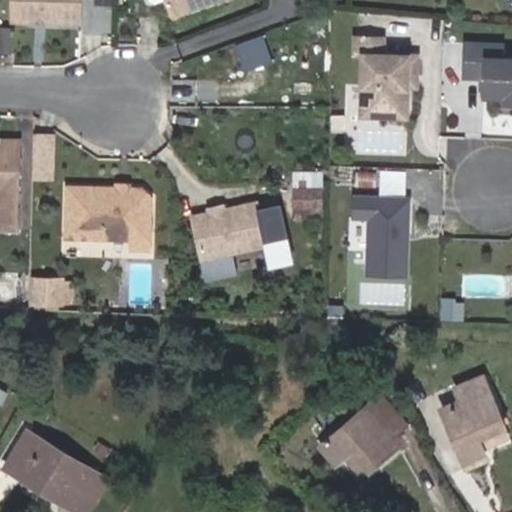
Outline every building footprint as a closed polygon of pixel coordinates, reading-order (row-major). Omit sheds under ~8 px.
[(80,0),(11,0),(10,21),(79,24),(80,0)] [(148,0),(151,6),(156,8),(165,5),(171,20),(224,0),(148,0)] [(389,29),(362,28),(362,45),(370,46),(367,97),(383,97),(385,100),(385,108),(411,109),(414,67),(422,67),(423,47),(389,45),(389,29)] [(267,33),(238,41),(244,66),(274,59),(267,33)] [(511,55),(503,55),(503,46),(468,44),(467,77),(487,78),(496,79),(495,92),(507,92),(507,99),(511,99),(511,55)] [(487,91),(495,92),(496,79),(487,78),(487,91)] [(367,97),(367,107),(385,108),(385,100),(383,97),(367,97)] [(51,135),(32,134),(31,179),(50,179),(51,135)] [(1,150),(0,149),(0,230),(15,231),(17,143),(1,143),(1,150)] [(140,188),(127,187),(114,187),(65,187),(65,237),(129,238),(129,248),(147,248),(148,196),(140,188)] [(415,192),(360,190),(359,211),(375,212),(373,267),(412,269),(413,234),(411,234),(411,227),(414,227),(415,192)] [(324,195),(296,194),(296,212),(323,212),(324,195)] [(209,213),(192,218),(204,260),(268,242),(273,261),(293,256),(278,203),(259,208),(256,200),(223,209),(209,213)] [(67,280),(29,279),(28,311),(66,312),(67,280)] [(457,293),(446,293),(445,310),(457,311),(457,293)] [(468,294),(457,293),(457,311),(467,311),(468,294)] [(488,458),(484,450),(480,440),(505,429),(482,375),(457,386),(463,398),(442,409),(468,467),(488,458)] [(381,396),(370,405),(396,435),(407,426),(381,396)] [(351,449),(370,471),(403,442),(396,435),(370,405),(323,446),(336,462),(343,456),(351,449)] [(35,474),(29,482),(72,508),(97,470),(28,429),(10,458),(35,474)] [(509,439),(505,429),(480,440),(484,450),(509,439)] [(361,478),(370,471),(351,449),(343,456),(361,478)] [(35,474),(10,458),(4,467),(29,482),(35,474)] [(87,511),(108,477),(97,470),(72,508),(80,511),(87,511)]
